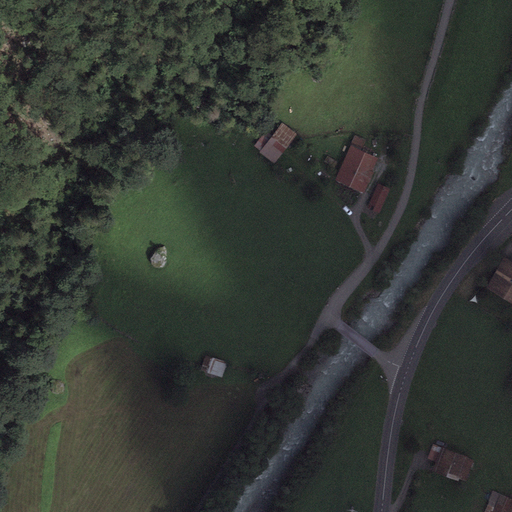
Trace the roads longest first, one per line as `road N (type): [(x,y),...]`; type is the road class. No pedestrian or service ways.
road 1 (unclassified): [(448,0),(402,206),(372,258),(276,379),(196,511)]
road 2 (tertiary): [(511,209),(453,277),(418,342),(394,415),(382,511)]
